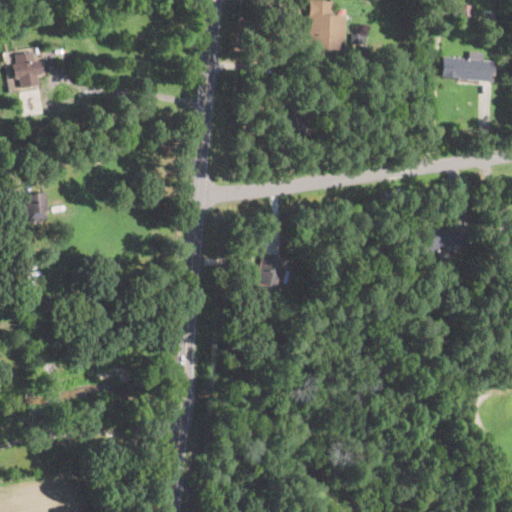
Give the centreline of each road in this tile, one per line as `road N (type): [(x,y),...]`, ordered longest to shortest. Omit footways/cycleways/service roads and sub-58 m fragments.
road 1 (primary): [(173,511),(213,0)]
road 2 (residential): [(198,197),(511,153)]
